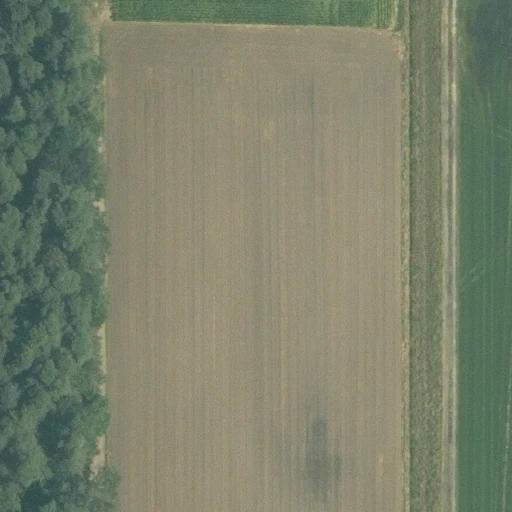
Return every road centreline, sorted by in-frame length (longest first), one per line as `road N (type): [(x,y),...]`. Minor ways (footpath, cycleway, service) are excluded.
road 1 (track): [(91,511),(91,0)]
road 2 (track): [(448,511),(448,0)]
